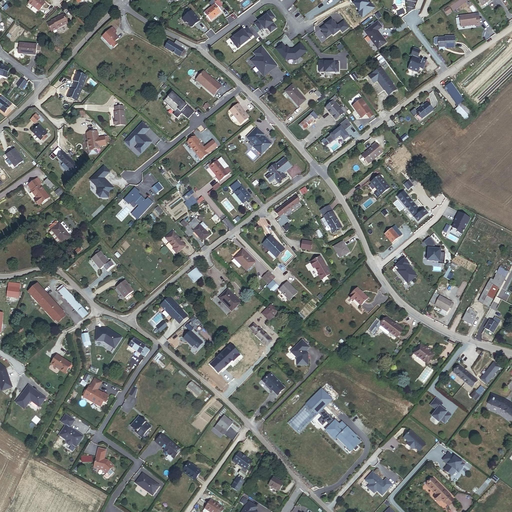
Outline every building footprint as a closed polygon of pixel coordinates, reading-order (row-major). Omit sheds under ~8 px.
[(40,0),(31,0),(29,4),(39,12),(46,4),(40,0)] [(211,21),(222,13),(219,10),(223,6),(219,0),(215,4),(216,5),(205,14),(211,21)] [(354,0),(356,2),(353,4),(359,11),(358,12),(362,18),(374,8),(370,3),(369,4),(365,0),(354,0)] [(263,18),(255,24),(260,30),(264,28),(265,30),(268,28),(271,32),(277,28),(272,20),(275,18),(270,11),(266,15),(267,15),(263,18)] [(184,19),(184,21),(186,23),(187,22),(191,27),(193,28),(194,26),(194,25),(195,24),(196,25),(200,22),(192,12),(184,19)] [(479,27),(479,15),(460,16),(461,26),(468,25),(468,27),(476,27),(476,29),(479,29),(479,27)] [(56,29),(67,24),(64,16),(47,23),(51,32),(57,30),(56,29)] [(332,21),(321,29),(323,33),(322,33),(326,39),(332,34),(333,36),(341,30),(342,33),(349,28),(344,22),(337,26),(337,27),(334,24),(333,23),(332,21)] [(364,31),(376,49),(385,43),(376,31),(381,27),(377,22),(364,31)] [(115,42),(118,39),(114,35),(116,33),(112,28),(102,37),(111,46),(111,45),(113,47),(117,44),(115,42)] [(237,35),(231,40),(238,49),(250,39),(249,38),(253,35),(248,28),(244,32),(243,30),(240,33),(240,34),(237,36),(237,35)] [(455,48),(455,36),(445,37),(445,38),(438,38),(438,47),(445,47),(445,48),(455,48)] [(180,57),(181,56),(184,51),(175,45),(169,42),(165,49),(180,57)] [(187,52),(188,49),(177,42),(175,45),(184,51),(187,52)] [(36,56),(37,51),(37,46),(20,44),(19,54),(36,56)] [(283,44),(277,49),(286,60),(298,60),(307,51),(301,44),(294,49),(290,50),(288,47),(286,48),(283,44)] [(262,47),(254,54),(257,57),(252,62),(257,68),(258,66),(261,70),(260,71),(264,77),(278,66),(272,59),(271,60),(269,58),(270,57),(262,47)] [(417,58),(420,51),(414,49),(411,56),(413,57),(408,69),(418,72),(419,69),(424,70),(427,62),(417,58)] [(325,61),(319,61),(319,72),(325,71),(325,72),(335,72),(339,72),(339,63),(334,63),(334,62),(330,62),(325,62),(325,61)] [(0,75),(6,78),(9,70),(3,68),(0,66),(0,75)] [(393,84),(381,68),(369,77),(374,83),(377,81),(384,90),(385,90),(389,95),(396,90),(393,84)] [(221,87),(204,71),(196,80),(214,95),(221,87)] [(82,89),(86,77),(76,73),(73,82),(74,82),(72,86),(82,89)] [(27,83),(22,79),(17,85),(22,89),(27,83)] [(444,87),(458,106),(462,103),(465,101),(451,82),(444,87)] [(77,102),(82,89),(72,86),(71,89),(70,89),(67,98),(77,102)] [(299,107),(306,101),(293,86),(285,92),(299,107)] [(343,94),(346,98),(356,91),(353,86),(343,94)] [(168,106),(172,101),(170,99),(174,94),(173,93),(164,102),(168,106)] [(195,113),(186,105),(185,107),(183,105),(184,103),(174,94),(170,99),(172,101),(168,106),(176,113),(174,116),(178,120),(183,115),(189,120),(195,113)] [(0,109),(4,113),(11,105),(2,97),(0,99),(0,109)] [(330,105),(334,102),(338,99),(336,97),(328,103),(330,105)] [(374,115),(362,99),(353,107),(362,118),(367,114),(370,118),(374,115)] [(344,114),(341,110),(334,102),(330,105),(326,109),(336,121),(344,114)] [(422,119),(434,110),(428,103),(417,112),(422,119)] [(473,115),(462,103),(458,106),(452,112),(464,124),(473,115)] [(244,114),(241,109),(239,105),(230,112),(241,124),(249,118),(245,113),(244,114)] [(125,125),(124,112),(123,112),(123,106),(115,107),(115,112),(114,112),(115,120),(114,120),(115,126),(125,125)] [(35,124),(39,120),(42,122),(45,119),(42,116),(40,118),(36,115),(31,120),(35,124)] [(299,126),(303,131),(315,121),(311,116),(299,126)] [(341,127),(326,140),(330,144),(340,136),(344,141),(349,137),(344,131),(351,125),(346,119),(339,125),(341,127)] [(148,139),(148,140),(147,139),(147,138),(144,135),(149,129),(143,123),(125,142),(130,147),(135,141),(138,143),(138,146),(136,149),(141,154),(152,143),(148,139)] [(47,136),(48,134),(39,126),(33,133),(41,141),(42,140),(43,141),(48,137),(47,136)] [(272,144),(263,136),(261,134),(262,133),(257,128),(247,138),(255,145),(253,147),(261,155),(272,144)] [(89,155),(97,154),(96,149),(100,149),(99,147),(106,146),(104,137),(98,138),(97,132),(87,134),(88,143),(89,151),(88,151),(89,155)] [(209,154),(196,137),(188,143),(201,160),(209,154)] [(383,152),(375,143),(372,146),(372,147),(362,156),(368,164),(383,152)] [(15,168),(23,162),(15,150),(6,157),(15,168)] [(57,157),(64,164),(62,166),(62,167),(67,172),(70,169),(74,173),(79,168),(62,152),(57,157)] [(291,167),(284,159),(277,165),(276,164),(268,170),(271,174),(266,177),(270,182),(275,179),(278,183),(286,177),(284,173),(282,172),(285,170),(286,172),(291,167)] [(231,172),(227,168),(225,170),(217,161),(209,167),(217,176),(216,177),(219,181),(231,172)] [(98,195),(101,198),(109,198),(109,193),(114,189),(110,185),(110,186),(108,184),(108,183),(104,179),(110,173),(104,167),(90,181),(98,188),(98,195)] [(381,196),(390,189),(380,176),(371,183),(378,192),(374,194),(376,196),(378,197),(380,195),(381,196)] [(50,198),(41,185),(44,182),(40,177),(28,186),(37,199),(35,201),(38,206),(50,198)] [(159,182),(153,188),(158,194),(164,188),(159,182)] [(244,204),(251,198),(242,187),(234,193),(244,204)] [(147,201),(139,194),(140,192),(136,188),(124,200),(129,204),(133,200),(141,207),(133,215),(138,220),(154,203),(149,199),(147,201)] [(64,194),(60,189),(52,195),(56,200),(64,194)] [(424,209),(421,211),(405,192),(397,198),(418,223),(428,214),(424,209)] [(197,203),(193,197),(185,204),(190,210),(197,203)] [(284,214),(299,203),(295,198),(280,209),(280,208),(275,212),(279,217),(284,214)] [(342,228),(333,212),(329,206),(320,211),(324,217),(328,225),(327,226),(326,227),(325,229),(326,230),(327,231),(329,230),(331,229),(333,233),(342,228)] [(457,231),(462,234),(470,218),(459,212),(455,218),(456,219),(454,222),(455,222),(452,227),(457,229),(457,231)] [(209,236),(205,231),(200,226),(195,219),(189,224),(195,231),(194,232),(202,242),(209,236)] [(50,227),(52,231),(59,225),(56,222),(50,227)] [(63,244),(71,238),(60,224),(59,225),(52,231),(49,233),(59,245),(61,242),(63,244)] [(392,245),(403,236),(395,226),(385,235),(392,245)] [(176,254),(185,247),(174,232),(166,239),(174,249),(173,250),(176,254)] [(284,250),(271,236),(263,244),(276,258),(284,250)] [(429,237),(423,242),(429,248),(428,261),(439,262),(439,264),(444,264),(445,253),(440,252),(441,250),(435,249),(435,244),(429,237)] [(310,250),(312,242),(303,241),(301,249),(310,250)] [(349,254),(343,242),(334,248),(340,259),(345,256),(346,257),(348,256),(347,255),(349,254)] [(71,255),(73,258),(82,251),(80,248),(71,255)] [(255,263),(243,251),(232,262),(239,268),(241,266),(247,272),(255,263)] [(100,269),(109,263),(100,253),(92,259),(100,269)] [(331,274),(320,257),(310,263),(314,268),(315,267),(319,275),(321,280),(331,274)] [(405,259),(397,266),(400,271),(399,272),(402,276),(405,280),(406,280),(409,284),(417,277),(412,271),(414,270),(405,259)] [(496,274),(505,279),(508,272),(505,271),(501,269),(499,268),(496,274)] [(193,283),(201,277),(196,269),(188,275),(193,283)] [(274,279),(268,273),(262,278),(268,284),(274,279)] [(492,281),(502,286),(505,279),(496,274),(492,281)] [(478,302),(488,307),(498,288),(500,289),(502,286),(492,281),(490,280),(478,302)] [(128,286),(125,282),(117,288),(125,299),(133,292),(130,288),(131,287),(129,285),(128,286)] [(289,301),(298,293),(287,282),(279,291),(289,301)] [(7,297),(18,299),(20,285),(9,283),(7,297)] [(64,314),(38,285),(29,293),(55,322),(56,321),(62,315),(64,314)] [(83,318),(88,313),(63,286),(58,291),(83,318)] [(368,298),(358,288),(350,296),(354,300),(354,299),(361,305),(368,298)] [(232,312),(241,304),(228,291),(219,300),(232,312)] [(454,305),(451,304),(452,303),(434,293),(429,303),(447,312),(449,308),(451,309),(454,305)] [(183,311),(170,297),(161,305),(166,310),(165,310),(173,319),(174,318),(179,324),(187,316),(182,311),(183,311)] [(275,316),(278,313),(272,307),(263,315),(266,319),(272,313),(275,316)] [(463,320),(472,325),(477,315),(472,312),(473,310),(470,308),(463,320)] [(266,319),(269,322),(275,316),(272,313),(266,319)] [(58,323),(65,317),(62,315),(56,321),(58,323)] [(492,322),(498,326),(501,321),(495,317),(492,322)] [(401,330),(386,318),(381,325),(381,326),(379,328),(387,335),(390,332),(396,337),(401,330)] [(492,333),(493,334),(498,326),(492,322),(490,321),(485,329),(486,330),(485,332),(491,335),(492,333)] [(165,328),(161,324),(156,330),(160,334),(165,328)] [(267,346),(272,341),(259,329),(258,330),(253,325),(250,329),(255,334),(254,334),(267,346)] [(108,329),(96,328),(96,342),(104,343),(115,350),(123,338),(108,329)] [(198,348),(203,343),(199,340),(190,332),(184,339),(193,347),(194,346),(195,345),(198,348)] [(84,348),(92,346),(89,334),(81,335),(84,348)] [(128,346),(140,354),(144,347),(145,346),(134,338),(128,346)] [(306,351),(309,347),(302,340),(291,352),(297,358),(297,365),(308,365),(308,353),(306,351)] [(234,361),(240,355),(231,345),(210,364),(218,373),(224,367),(225,368),(233,360),(234,361)] [(434,355),(428,350),(428,349),(426,347),(425,348),(421,345),(414,354),(415,354),(412,357),(415,359),(417,357),(427,364),(434,355)] [(144,347),(140,354),(145,357),(150,351),(144,347)] [(156,362),(159,360),(160,359),(162,356),(159,353),(153,360),(156,362)] [(74,365),(59,355),(53,364),(67,374),(74,365)] [(163,368),(165,366),(159,360),(156,362),(163,368)] [(480,380),(486,385),(499,368),(493,364),(480,380)] [(9,376),(8,373),(8,372),(0,366),(0,380),(6,394),(16,390),(10,376),(9,376)] [(471,388),(477,382),(459,367),(453,374),(471,388)] [(285,388),(280,383),(280,382),(271,373),(263,381),(267,385),(268,387),(268,388),(271,391),(272,390),(277,395),(285,388)] [(97,390),(102,382),(95,378),(90,386),(88,388),(87,388),(85,391),(86,392),(85,395),(83,397),(100,407),(103,402),(106,403),(107,400),(107,399),(108,397),(107,395),(103,393),(97,390)] [(198,396),(203,390),(196,384),(195,385),(192,382),(187,387),(198,396)] [(46,399),(30,386),(18,403),(26,409),(32,401),(40,407),(46,399)] [(471,397),(476,401),(484,390),(481,387),(475,394),(474,393),(471,397)] [(332,400),(321,389),(306,404),(317,415),(319,414),(323,410),(332,400)] [(511,417),(511,403),(511,404),(506,400),(492,395),(488,404),(503,410),(511,417)] [(432,417),(439,423),(441,420),(445,424),(451,416),(440,407),(443,404),(436,399),(431,406),(437,411),(432,417)] [(335,421),(323,410),(319,414),(322,417),(318,422),(322,426),(326,422),(330,426),(335,421)] [(83,436),(70,427),(75,421),(66,415),(61,422),(66,425),(59,435),(67,441),(66,442),(67,444),(70,445),(72,445),(72,444),(76,447),(83,436)] [(215,429),(224,436),(234,424),(225,416),(215,429)] [(148,424),(139,417),(132,425),(137,430),(136,431),(137,432),(136,433),(142,438),(151,427),(148,424)] [(357,437),(347,427),(342,422),(339,425),(335,420),(335,421),(330,426),(334,430),(330,434),(335,440),(337,438),(346,447),(344,449),(349,454),(353,450),(355,452),(359,448),(357,446),(360,442),(356,438),(357,437)] [(330,434),(334,430),(330,426),(325,430),(330,434)] [(426,445),(410,431),(404,438),(408,442),(407,444),(413,449),(415,448),(419,452),(426,445)] [(170,454),(175,458),(182,450),(162,434),(156,442),(163,448),(163,447),(165,449),(164,450),(166,451),(165,452),(165,454),(167,456),(169,455),(170,454)] [(104,460),(106,451),(99,449),(94,468),(103,470),(106,473),(113,466),(108,461),(104,460)] [(247,470),(252,462),(239,453),(233,462),(243,469),(246,471),(247,470)] [(454,457),(448,453),(443,460),(448,464),(444,470),(452,475),(456,470),(458,472),(464,464),(461,462),(462,462),(454,456),(454,457)] [(183,472),(195,481),(201,472),(189,463),(183,472)] [(247,474),(248,471),(247,470),(246,471),(243,469),(239,474),(241,475),(239,478),(243,481),(248,474),(247,474)] [(160,486),(143,473),(135,483),(153,496),(160,486)] [(383,496),(392,485),(386,480),(383,483),(382,482),(382,481),(373,473),(366,481),(371,485),(368,488),(375,493),(377,491),(383,496)] [(231,488),(237,492),(245,482),(243,481),(239,478),(238,478),(231,488)] [(279,492),(283,484),(273,478),(269,486),(279,492)] [(451,498),(452,497),(433,479),(427,486),(437,495),(434,498),(439,503),(441,500),(448,507),(454,501),(451,498)] [(222,511),(224,509),(211,500),(203,511),(222,511)] [(258,507),(250,502),(247,505),(241,511),(254,511),(255,511),(258,507)]
